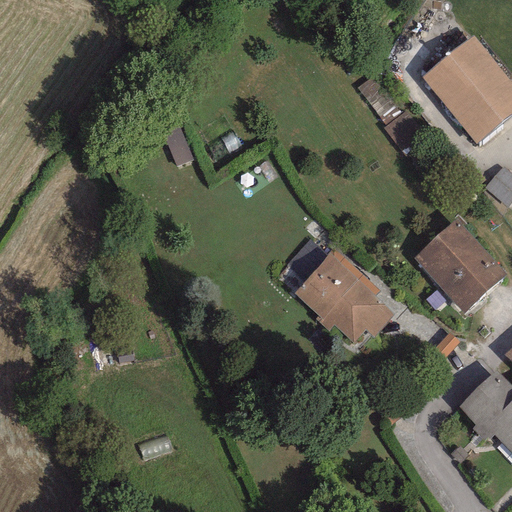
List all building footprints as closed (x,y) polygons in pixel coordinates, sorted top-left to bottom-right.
[(421,78),(477,148),(511,119),(511,90),(470,39),(421,78)] [(383,127),(403,155),(425,140),(405,112),(383,127)] [(160,131),(175,168),(191,161),(176,124),(160,131)] [(233,132),(206,147),(214,160),(240,146),(233,132)] [(476,168),(468,174),(477,186),(485,180),(476,168)] [(511,175),(503,168),(484,189),(505,209),(511,202),(511,175)] [(456,224),(413,262),(463,318),(506,280),(456,224)] [(309,243),(288,262),(305,280),(326,260),(309,243)] [(333,252),(293,295),(331,330),(333,328),(351,344),(365,330),(372,337),(392,315),(371,296),(375,291),(333,252)] [(511,387),(497,372),(460,409),(475,425),(471,429),(483,442),(492,433),(511,453),(511,387)]
